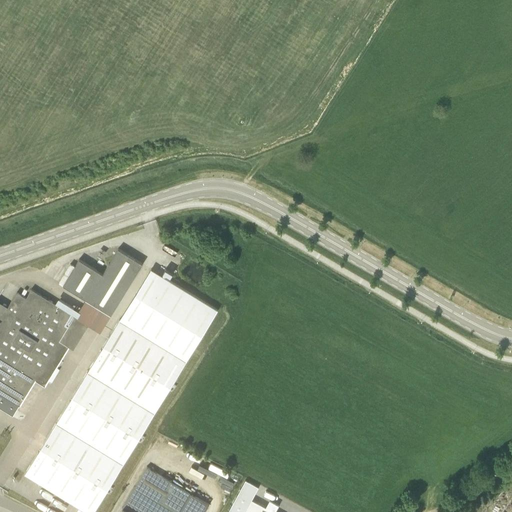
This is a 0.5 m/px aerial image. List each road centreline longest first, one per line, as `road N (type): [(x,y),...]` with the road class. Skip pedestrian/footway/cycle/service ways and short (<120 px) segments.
road 1 (tertiary): [(0,256),(188,191),(223,188),(511,339)]
road 2 (unknown): [(18,445),(109,315)]
